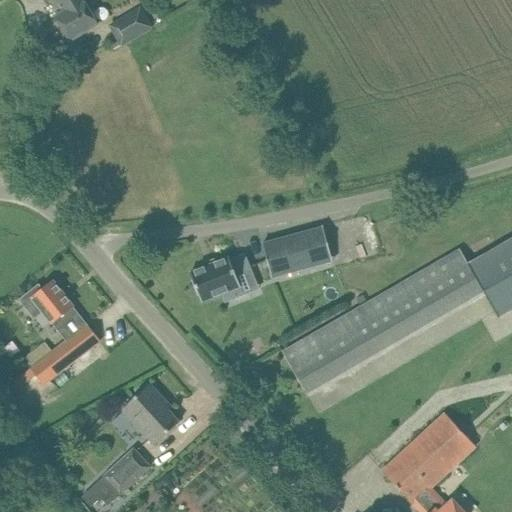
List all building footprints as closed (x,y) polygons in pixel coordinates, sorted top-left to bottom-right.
[(51,0),(60,13),(55,16),(70,41),(97,24),(83,1),(84,0),(51,0)] [(108,26),(121,48),(153,28),(139,6),(108,26)] [(303,269),(301,261),(330,253),(323,227),(262,243),(272,278),(303,269)] [(511,231),(467,252),(469,257),(284,338),(312,402),(322,398),(323,401),(428,355),(422,343),(414,346),(409,334),(494,296),(502,315),(511,310),(511,231)] [(203,267),(190,273),(202,302),(221,294),(222,294),(225,302),(244,294),(242,290),(236,275),(251,269),(245,254),(231,260),(230,260),(230,259),(229,257),(216,262),(214,258),(201,264),(203,267)] [(34,374),(43,386),(100,341),(53,282),(42,291),(38,286),(20,300),(34,318),(42,311),(66,342),(21,378),(25,382),(34,374)] [(150,384),(123,409),(156,444),(180,421),(179,420),(178,421),(168,410),(172,407),(171,406),(170,406),(150,384)] [(442,415),(382,471),(419,511),(465,511),(453,499),(446,505),(431,488),(474,449),(442,415)] [(133,447),(102,476),(120,496),(151,466),(133,447)]
